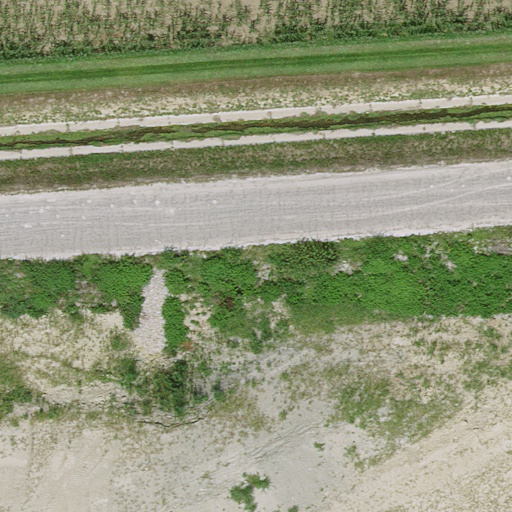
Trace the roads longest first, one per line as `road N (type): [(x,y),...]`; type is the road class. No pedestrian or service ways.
road 1 (track): [(511,44),(0,78)]
road 2 (track): [(511,246),(0,280)]
